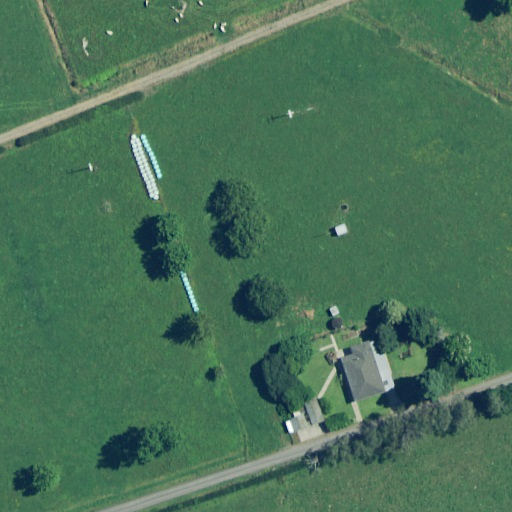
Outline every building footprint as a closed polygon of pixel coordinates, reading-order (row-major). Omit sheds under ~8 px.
[(346,222),(334,227),(338,237),(350,233),(346,222)] [(337,303),(328,308),(333,319),(342,314),(337,303)] [(341,318),(331,322),(336,333),(346,329),(341,318)] [(381,355),(377,342),(350,350),(352,355),(342,358),(356,402),(396,389),(384,353),(381,355)] [(321,400),(303,406),(311,427),(328,421),(321,400)] [(309,427),(304,411),(294,414),(296,419),(286,422),(290,433),(309,427)] [(310,429),(296,434),(299,443),(313,438),(310,429)]
